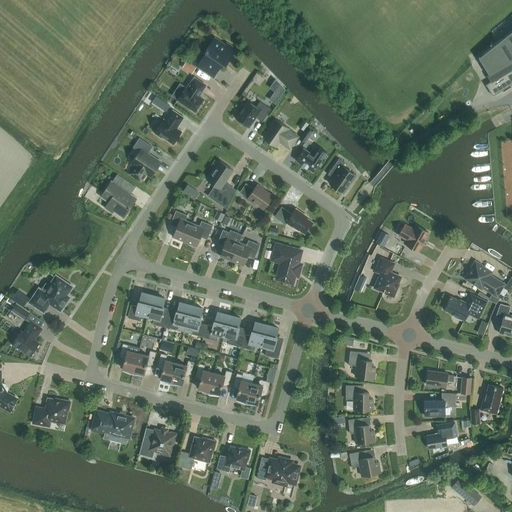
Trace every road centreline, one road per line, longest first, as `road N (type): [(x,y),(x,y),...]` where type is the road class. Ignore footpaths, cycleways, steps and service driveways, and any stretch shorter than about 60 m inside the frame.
road 1 (residential): [(89,381),(270,425),(281,413),(308,311)]
road 2 (residential): [(308,311),(341,218),(210,124)]
road 3 (residential): [(308,311),(122,261)]
road 4 (residential): [(122,261),(210,124)]
road 5 (residential): [(89,381),(122,261)]
